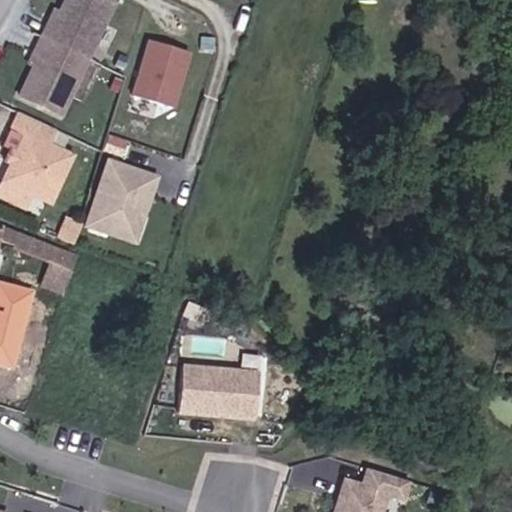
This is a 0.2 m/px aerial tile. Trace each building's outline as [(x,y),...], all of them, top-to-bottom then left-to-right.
[(62,113),(114,0),(63,0),(58,11),(53,22),(48,20),(34,49),(39,51),(34,64),(19,93),(62,113)] [(53,22),(58,11),(53,8),(48,20),(53,22)] [(172,106),(187,53),(146,41),(130,95),(172,106)] [(28,60),(34,64),(39,51),(34,49),(28,60)] [(57,127),(20,110),(13,126),(26,132),(16,151),(12,161),(3,179),(33,193),(51,201),(73,153),(49,142),(57,127)] [(12,161),(16,151),(10,147),(6,158),(12,161)] [(142,228),(156,177),(107,159),(85,224),(112,234),(117,220),(142,228)] [(0,193),(26,207),(33,193),(3,179),(0,185),(0,193)] [(70,242),(79,220),(66,214),(57,236),(70,242)] [(138,243),(142,228),(117,220),(112,234),(138,243)] [(68,270),(74,254),(0,226),(0,238),(14,245),(13,248),(68,270)] [(0,317),(88,340),(93,316),(43,304),(44,300),(0,289),(0,317)] [(260,369),(184,362),(180,408),(256,415),(260,369)] [(398,511),(401,511),(413,476),(371,463),(366,480),(353,476),(349,490),(344,489),(336,511),(383,511),(385,508),(398,511)] [(349,490),(353,476),(349,474),(344,489),(349,490)]
